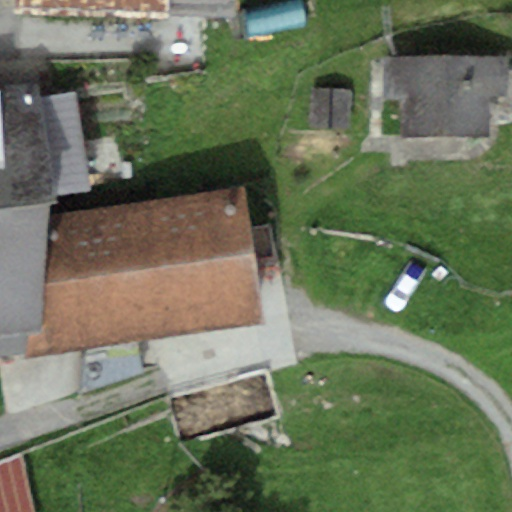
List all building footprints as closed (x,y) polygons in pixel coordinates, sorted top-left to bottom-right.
[(14,0),(14,13),(163,20),(164,12),(164,0),(14,0)] [(227,0),(164,0),(164,12),(226,16),(227,0)] [(505,58),(383,57),(383,98),(399,98),(399,137),(488,138),(489,94),(505,94),(505,58)] [(34,82),(0,83),(0,208),(49,202),(56,201),(34,82)] [(351,92),(314,90),(311,127),(349,129),(351,92)] [(35,358),(262,324),(242,192),(48,213),(38,332),(35,358)] [(0,336),(38,332),(48,213),(49,202),(0,208),(0,336)] [(34,511),(20,456),(0,464),(0,511),(34,511)]
